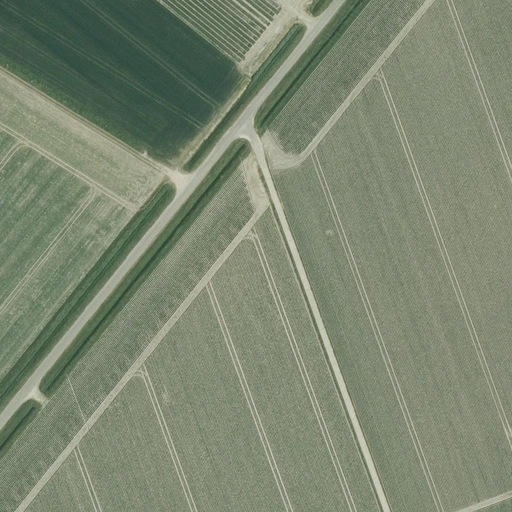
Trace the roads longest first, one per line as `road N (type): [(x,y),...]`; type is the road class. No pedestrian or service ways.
road 1 (unclassified): [(0,421),(339,0)]
road 2 (track): [(190,185),(0,67)]
